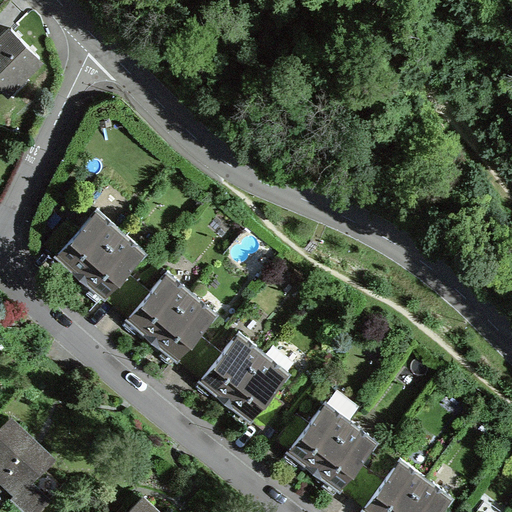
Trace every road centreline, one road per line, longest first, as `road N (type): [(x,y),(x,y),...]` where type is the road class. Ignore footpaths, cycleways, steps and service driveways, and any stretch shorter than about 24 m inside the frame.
road 1 (tertiary): [(95,30),(238,167),(399,233),(511,334)]
road 2 (residential): [(0,262),(300,511)]
road 3 (track): [(511,188),(357,0)]
road 4 (residential): [(0,243),(95,30)]
